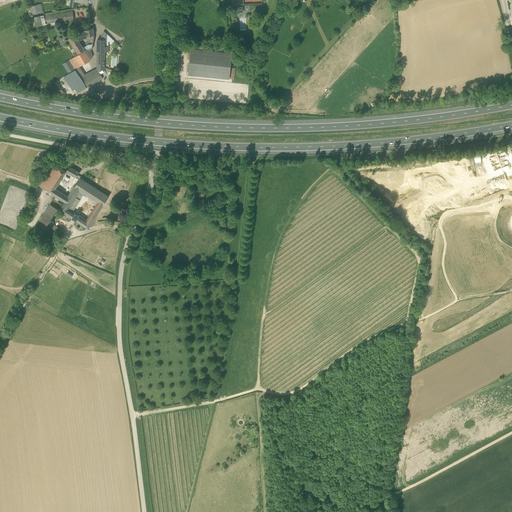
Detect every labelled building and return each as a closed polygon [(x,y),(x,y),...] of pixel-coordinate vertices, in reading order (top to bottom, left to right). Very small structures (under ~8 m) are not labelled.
[(29,7),(32,14),(43,11),(41,4),(29,7)] [(45,15),(46,23),(74,19),(72,11),(45,15)] [(45,15),(34,17),(35,26),(46,24),(46,23),(45,15)] [(75,56),(85,51),(88,50),(91,49),(92,48),(93,43),(89,45),(89,44),(86,45),(86,46),(83,47),(79,40),(88,37),(94,35),(93,28),(87,29),(73,37),(65,41),(71,50),(73,52),(72,53),(74,56),(75,56)] [(108,52),(108,46),(108,35),(104,31),(100,39),(97,39),(97,69),(99,72),(104,69),(104,52),(108,52)] [(229,79),(232,53),(191,48),(188,75),(229,79)] [(73,57),(68,60),(74,70),(80,67),(79,66),(82,64),(90,60),(89,59),(93,57),(91,49),(88,50),(85,51),(75,56),(74,56),(75,56),(73,57)] [(69,74),(74,70),(68,60),(62,64),(69,74)] [(99,72),(97,69),(88,73),(85,75),(80,67),(74,70),(81,82),(99,72)] [(86,88),(103,78),(99,72),(81,82),(83,85),(85,88),(86,87),(86,88)] [(65,202),(68,196),(55,188),(66,171),(67,171),(67,170),(53,162),(39,185),(46,189),(56,196),(65,202)] [(67,170),(67,171),(77,177),(79,172),(69,166),(67,170)] [(88,228),(108,196),(80,178),(68,196),(65,202),(59,210),(82,224),(88,228)] [(59,210),(65,202),(56,196),(51,204),(57,209),(59,210)] [(57,209),(51,204),(41,220),(47,225),(49,221),(57,209)]
